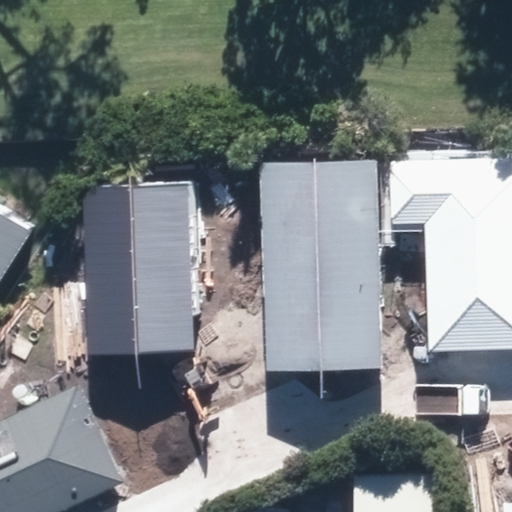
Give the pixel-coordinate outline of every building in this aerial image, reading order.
[(511,152),(390,155),(391,224),(428,223),(430,349),(511,347),(511,152)] [(376,161),(261,164),(268,372),(382,369),(376,161)] [(186,185),(84,188),(90,354),(192,350),(186,185)] [(0,213),(0,273),(27,231),(0,213)] [(74,387),(0,423),(0,511),(53,511),(120,480),(74,387)] [(356,478),(356,511),(433,511),(432,476),(356,478)]
